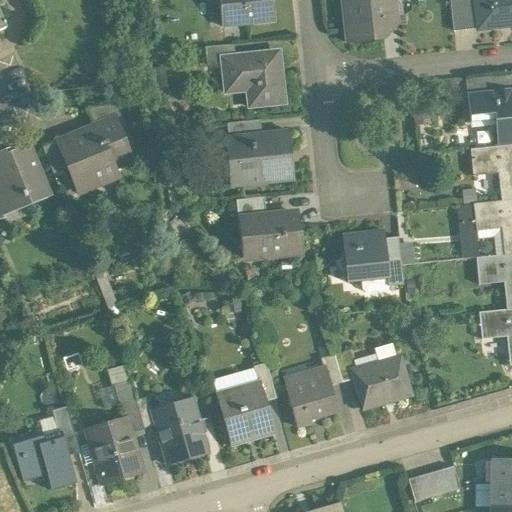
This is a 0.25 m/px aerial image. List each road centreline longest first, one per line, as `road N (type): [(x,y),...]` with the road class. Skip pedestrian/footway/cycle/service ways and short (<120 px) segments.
road 1 (residential): [(511,414),(244,485)]
road 2 (residential): [(312,80),(511,60)]
road 3 (residential): [(312,80),(324,201),(394,196)]
